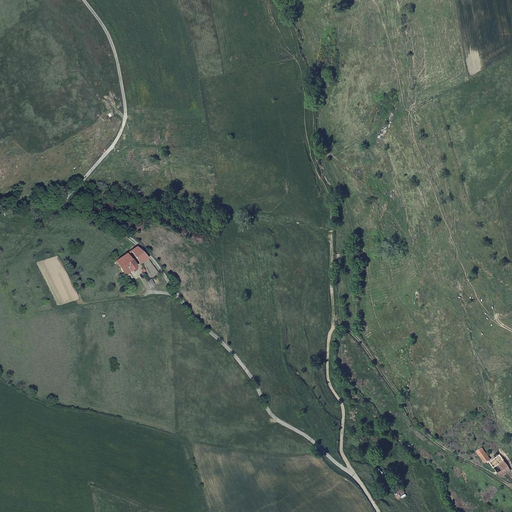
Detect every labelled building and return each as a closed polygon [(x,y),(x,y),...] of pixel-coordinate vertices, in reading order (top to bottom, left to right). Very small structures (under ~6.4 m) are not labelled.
[(149,259),(137,247),(132,251),(141,265),(149,259)] [(137,269),(127,254),(117,262),(126,274),(132,269),(134,271),(137,269)] [(491,458),(483,447),(478,451),(486,462),(491,458)] [(491,462),(502,477),(507,472),(505,469),(509,466),(500,455),(491,462)] [(385,474),(378,468),(375,472),(382,478),(385,474)] [(405,492),(403,489),(398,491),(399,494),(395,497),(399,500),(403,497),(401,494),(405,492)]
